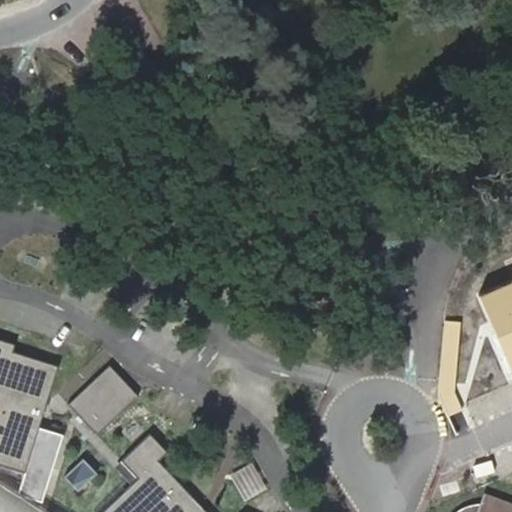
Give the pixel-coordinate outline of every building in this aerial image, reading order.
[(511,287),(483,300),(511,368),(511,287)] [(0,332),(0,458),(26,466),(60,359),(14,345),(17,337),(0,332)] [(106,355),(64,393),(92,424),(134,386),(106,355)] [(209,511),(157,456),(166,447),(149,428),(121,454),(137,472),(94,511),(209,511)] [(77,484),(96,466),(82,452),(63,470),(77,484)] [(250,496),(269,484),(253,460),(234,473),(250,496)] [(0,511),(48,511),(0,479),(0,511)] [(511,511),(511,507),(483,497),(481,500),(511,511)] [(511,511),(481,500),(476,511),(467,510),(456,511),(511,511)]
